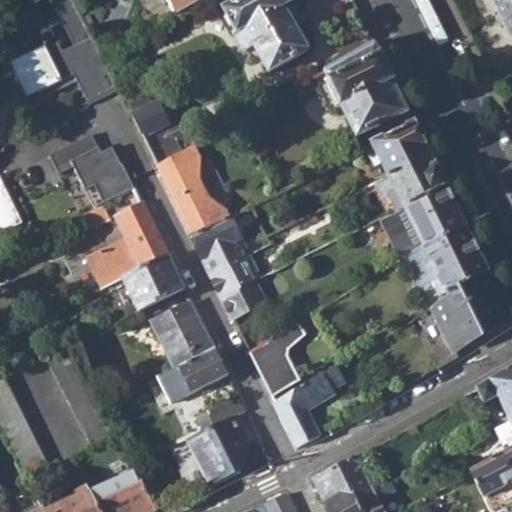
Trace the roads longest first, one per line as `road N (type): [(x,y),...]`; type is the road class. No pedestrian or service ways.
road 1 (residential): [(292,471),(146,178)]
road 2 (residential): [(292,471),(511,348)]
road 3 (secondary): [(397,0),(511,217)]
